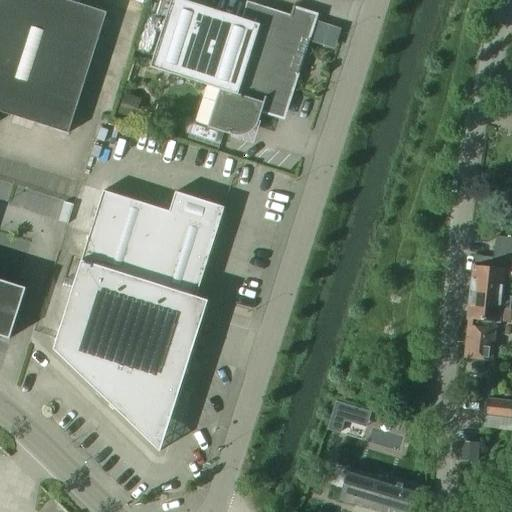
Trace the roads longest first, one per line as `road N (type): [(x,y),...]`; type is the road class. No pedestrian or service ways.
road 1 (unclassified): [(221,498),(377,0)]
road 2 (unclassified): [(441,511),(463,194),(505,0)]
road 3 (tertiary): [(110,511),(0,409)]
